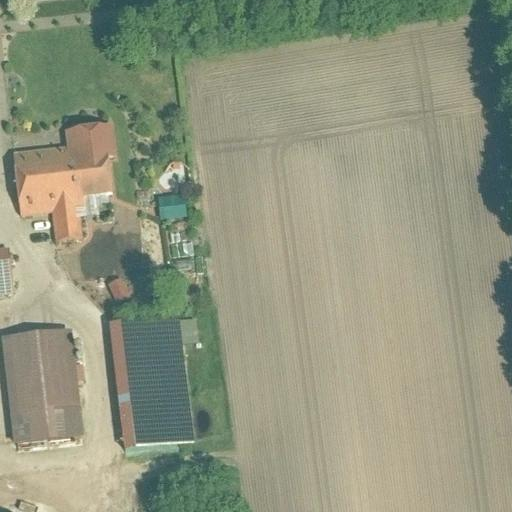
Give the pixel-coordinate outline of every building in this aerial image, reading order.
[(77,155),(19,164),(28,223),(65,217),(69,248),(87,245),(81,209),(114,203),(109,166),(124,164),(120,135),(75,142),(77,155)] [(184,198),(159,199),(160,223),(184,222),(184,198)] [(0,265),(0,289),(16,286),(11,263),(0,265)] [(115,322),(127,447),(200,440),(188,315),(115,322)] [(77,328),(5,336),(17,446),(89,438),(77,328)]
